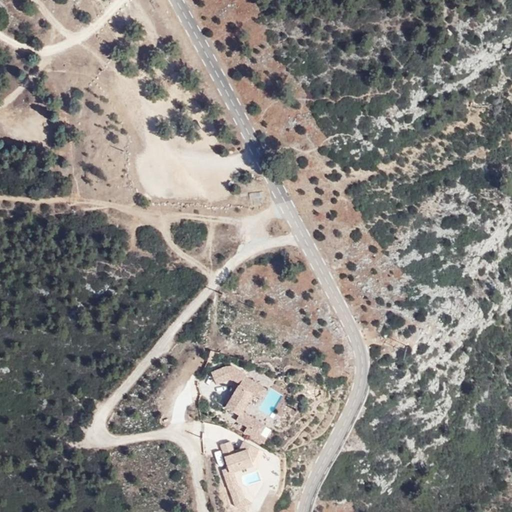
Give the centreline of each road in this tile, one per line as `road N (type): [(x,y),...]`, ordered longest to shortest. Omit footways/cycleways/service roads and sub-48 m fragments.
road 1 (unclassified): [(302,234),(237,257),(101,418),(106,440),(183,440),(198,452),(207,511)]
road 2 (tertiary): [(303,511),(357,394),(361,359),(302,234)]
road 3 (track): [(0,195),(239,222),(286,205)]
road 4 (unclassified): [(286,205),(175,0)]
